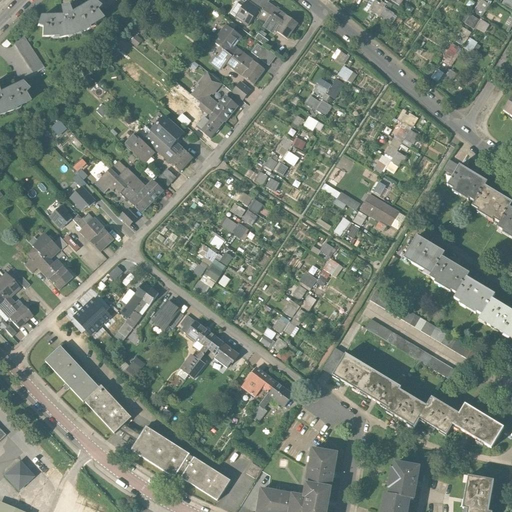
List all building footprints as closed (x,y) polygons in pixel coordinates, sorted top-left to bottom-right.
[(65,17),(40,18),(37,27),(42,28),(42,38),(58,37),(58,39),(67,37),(70,39),(75,35),(82,35),(84,32),(93,29),(91,27),(106,19),(100,11),(103,7),(96,0),(74,14),(71,7),(63,9),(65,17)] [(255,18),(258,20),(268,4),(270,2),(266,0),(248,0),(247,3),(259,11),(255,18)] [(373,0),(372,0),(367,10),(388,22),(394,12),(373,0)] [(248,28),(255,18),(259,11),(247,3),(243,8),(235,19),(248,28)] [(230,16),(235,19),(243,8),(238,4),(230,16)] [(258,20),(266,25),(273,14),(283,21),(286,17),(268,4),(258,20)] [(469,13),(464,22),(483,34),(488,25),(469,13)] [(276,32),(283,21),(273,14),(266,25),(264,28),(274,35),(276,32)] [(298,24),(286,17),(283,21),(276,32),(287,40),(298,24)] [(221,48),(248,68),(253,62),(234,47),(241,37),(228,27),(215,44),(221,48)] [(456,41),(465,45),(470,31),(460,28),(456,41)] [(270,41),(259,33),(256,38),(266,46),(270,41)] [(143,40),(137,35),(131,42),(137,47),(143,40)] [(14,44),(34,75),(44,68),(24,37),(14,44)] [(463,47),(471,52),(477,43),(469,38),(463,47)] [(252,53),(257,57),(263,48),(258,45),(252,53)] [(226,64),(242,76),(248,68),(221,48),(210,62),(221,71),(226,64)] [(335,59),(344,65),(349,57),(339,51),(335,59)] [(265,71),(253,62),(248,68),(260,77),(265,71)] [(346,81),(353,72),(344,66),(337,75),(346,81)] [(260,77),(248,68),(242,76),(254,85),(260,77)] [(431,79),(439,82),(443,72),(435,69),(431,79)] [(200,86),(192,95),(202,104),(225,123),(238,107),(225,97),(218,106),(209,98),(212,94),(213,95),(222,85),(208,74),(199,85),(200,86)] [(344,84),(335,79),(332,85),(320,78),(311,93),(328,103),(330,100),(333,102),(344,84)] [(0,114),(4,115),(7,112),(15,111),(14,109),(30,102),(25,93),(29,89),(22,82),(0,92),(0,114)] [(233,92),(244,100),(251,90),(241,82),(233,92)] [(197,106),(199,108),(202,104),(192,95),(180,86),(177,90),(197,106)] [(190,115),(197,106),(177,90),(170,98),(190,115)] [(314,110),(319,100),(308,96),(304,105),(314,110)] [(511,98),(503,112),(511,118),(511,98)] [(326,115),(330,105),(319,101),(315,112),(326,115)] [(225,123),(202,104),(199,108),(210,117),(208,121),(205,119),(197,129),(211,140),(225,123)] [(103,106),(96,112),(103,118),(109,112),(103,106)] [(187,128),(192,121),(183,114),(178,120),(187,128)] [(151,132),(177,156),(183,150),(176,143),(184,134),(165,116),(151,132)] [(292,125),(298,128),(303,120),(297,116),(292,125)] [(307,117),(303,125),(319,132),(323,124),(307,117)] [(385,169),(395,175),(405,156),(397,151),(401,144),(410,149),(420,131),(401,121),(375,171),(382,175),(385,169)] [(145,139),(171,163),(177,156),(151,132),(145,139)] [(145,164),(155,153),(136,135),(125,146),(145,164)] [(284,157),(292,141),(282,137),(275,152),(284,157)] [(193,159),(183,150),(177,156),(187,165),(193,159)] [(283,159),(293,166),(299,158),(288,151),(283,159)] [(187,165),(177,156),(171,163),(181,172),(187,165)] [(268,158),(263,167),(271,172),(276,163),(268,158)] [(74,168),(77,172),(87,163),(83,159),(74,168)] [(444,171),(453,177),(459,166),(450,161),(444,171)] [(112,170),(120,178),(127,170),(119,163),(112,170)] [(281,163),(275,172),(282,176),(287,168),(281,163)] [(469,199),(475,203),(484,187),(487,183),(459,166),(453,177),(447,186),(454,191),(453,193),(467,201),(469,199)] [(128,169),(127,170),(120,178),(129,186),(149,207),(164,192),(153,181),(147,188),(128,169)] [(169,186),(177,178),(167,169),(160,178),(169,186)] [(96,181),(84,170),(80,175),(85,179),(84,181),(91,187),(96,181)] [(117,189),(121,194),(129,186),(120,178),(112,170),(96,186),(105,195),(111,189),(114,192),(117,189)] [(260,173),(255,181),(262,185),(267,176),(260,173)] [(265,187),(273,192),(279,183),(270,178),(265,187)] [(383,199),(389,187),(378,181),(372,193),(383,199)] [(355,210),(359,203),(324,184),(321,190),(336,198),(333,204),(343,209),(345,205),(355,210)] [(149,207),(129,186),(121,194),(142,214),(149,207)] [(493,220),(500,224),(510,208),(511,204),(511,203),(484,187),(475,203),(472,207),(479,211),(477,214),(492,222),(493,220)] [(81,189),(70,199),(83,213),(94,203),(81,189)] [(242,192),(237,200),(247,206),(252,199),(242,192)] [(369,196),(361,209),(390,227),(398,214),(369,196)] [(241,220),(250,226),(262,205),(253,199),(241,220)] [(242,217),(244,209),(232,205),(230,213),(242,217)] [(61,208),(50,219),(61,231),(72,221),(61,208)] [(511,209),(510,208),(500,224),(498,228),(504,232),(502,234),(511,239),(511,209)] [(121,216),(131,226),(137,219),(128,209),(121,216)] [(406,218),(398,214),(390,227),(398,231),(406,218)] [(226,216),(220,225),(240,238),(246,229),(226,216)] [(101,252),(107,246),(84,221),(80,217),(74,223),(82,230),(81,231),(101,252)] [(89,217),(84,221),(107,246),(115,240),(95,218),(93,220),(89,217)] [(333,233),(340,237),(349,222),(342,217),(333,233)] [(351,224),(345,235),(353,240),(359,229),(351,224)] [(29,244),(34,250),(66,285),(74,279),(58,261),(54,264),(51,261),(61,252),(54,244),(45,234),(37,241),(35,238),(29,244)] [(215,235),(209,243),(219,249),(224,241),(215,235)] [(404,258),(431,275),(442,258),(444,253),(417,236),(404,258)] [(54,244),(61,252),(67,246),(60,238),(54,244)] [(330,257),(335,249),(324,243),(319,251),(330,257)] [(201,276),(204,266),(211,267),(215,250),(200,246),(197,256),(202,258),(200,264),(196,263),(193,274),(201,276)] [(60,292),(66,285),(34,250),(27,256),(31,260),(25,267),(31,274),(38,268),(60,292)] [(451,291),(457,294),(467,279),(469,274),(442,258),(431,275),(429,278),(435,281),(434,283),(450,293),(451,291)] [(321,275),(328,278),(330,274),(336,277),(342,266),(329,259),(321,275)] [(215,260),(194,289),(205,297),(226,268),(215,260)] [(300,283),(312,288),(316,277),(303,273),(300,283)] [(0,280),(0,295),(25,323),(32,317),(17,302),(15,305),(9,299),(19,290),(6,275),(0,280)] [(323,285),(326,278),(320,275),(317,282),(323,285)] [(25,290),(30,286),(21,277),(17,281),(25,290)] [(476,312),(482,316),(492,299),(494,296),(467,279),(457,294),(455,298),(461,302),(460,305),(475,314),(476,312)] [(292,294),(300,299),(306,290),(298,285),(292,294)] [(128,305),(121,313),(128,319),(148,293),(141,288),(136,295),(128,305)] [(123,301),(128,305),(136,295),(130,291),(123,301)] [(375,292),(369,301),(475,364),(480,355),(375,292)] [(128,319),(126,322),(133,328),(142,317),(138,314),(147,303),(150,305),(155,299),(148,293),(128,319)] [(308,311),(316,300),(309,294),(301,306),(308,311)] [(19,329),(25,323),(0,295),(0,311),(8,320),(9,319),(19,329)] [(282,312),(292,317),(299,305),(289,299),(282,312)] [(511,311),(492,299),(482,316),(479,321),(511,340),(511,311)] [(94,300),(84,309),(101,326),(110,317),(94,300)] [(168,301),(153,321),(166,331),(169,327),(179,313),(181,310),(168,301)] [(298,308),(291,321),(280,315),(273,328),(291,338),(305,312),(298,308)] [(101,326),(84,309),(75,317),(91,335),(101,326)] [(183,317),(179,313),(169,327),(173,330),(183,317)] [(181,332),(187,336),(196,324),(187,317),(180,326),(184,328),(181,332)] [(457,385),(462,375),(367,318),(362,328),(457,385)] [(122,342),(133,328),(126,322),(115,337),(122,342)] [(210,333),(196,324),(187,336),(196,343),(197,341),(201,345),(210,333)] [(5,330),(12,338),(16,334),(9,326),(5,330)] [(282,352),(286,344),(273,338),(275,332),(266,328),(260,343),(282,352)] [(200,352),(195,359),(199,362),(200,361),(208,350),(217,338),(210,333),(201,345),(204,347),(200,352)] [(217,338),(208,350),(215,356),(217,353),(219,354),(215,360),(227,369),(231,363),(233,365),(234,363),(240,355),(224,344),(217,338)] [(204,347),(201,345),(197,341),(196,343),(193,347),(200,352),(204,347)] [(84,404),(85,403),(100,389),(100,388),(61,347),(45,362),(84,404)] [(322,370),(333,377),(346,356),(335,349),(322,370)] [(130,362),(140,370),(146,362),(137,354),(130,362)] [(188,376),(199,362),(195,359),(192,356),(181,370),(188,376)] [(333,377),(361,393),(373,372),(346,356),(333,377)] [(206,365),(200,361),(199,362),(188,376),(194,380),(206,365)] [(263,388),(270,393),(278,383),(259,368),(244,388),(256,398),(263,388)] [(185,381),(188,376),(181,370),(177,376),(185,381)] [(401,389),(373,372),(361,393),(388,410),(399,392),(401,389)] [(295,396),(278,383),(270,393),(260,407),(264,410),(273,398),(286,408),(295,396)] [(102,386),(100,388),(100,389),(85,403),(115,434),(120,430),(125,425),(132,418),(102,386)] [(427,408),(399,392),(388,410),(387,412),(414,429),(420,420),(427,408)] [(131,398),(135,402),(139,399),(135,394),(131,398)] [(159,399),(153,396),(149,404),(155,407),(159,399)] [(447,437),(453,426),(460,416),(432,399),(427,408),(420,420),(447,437)] [(466,406),(460,416),(453,426),(492,450),(504,430),(466,406)] [(138,441),(141,435),(125,425),(120,430),(128,435),(138,441)] [(193,458),(190,456),(190,455),(146,427),(141,435),(138,441),(131,451),(175,479),(178,475),(182,477),(181,478),(218,502),(231,481),(194,458),(193,458)] [(314,448),(309,481),(334,485),(339,452),(314,448)] [(19,463),(5,476),(19,491),(33,478),(19,463)] [(392,470),(387,496),(409,500),(413,501),(416,484),(419,468),(395,463),(394,470),(392,470)] [(252,464),(246,474),(256,480),(263,470),(252,464)] [(463,509),(468,510),(480,511),(488,511),(491,497),(494,481),(469,477),(463,509)] [(309,481),(306,496),(308,496),(305,511),(329,511),(334,485),(309,481)] [(257,511),(289,511),(292,494),(262,488),(257,511)] [(289,511),(305,511),(308,496),(306,496),(292,494),(289,511)] [(384,495),(381,511),(407,511),(409,500),(387,496),(384,495)] [(22,511),(0,502),(0,511),(22,511)]
